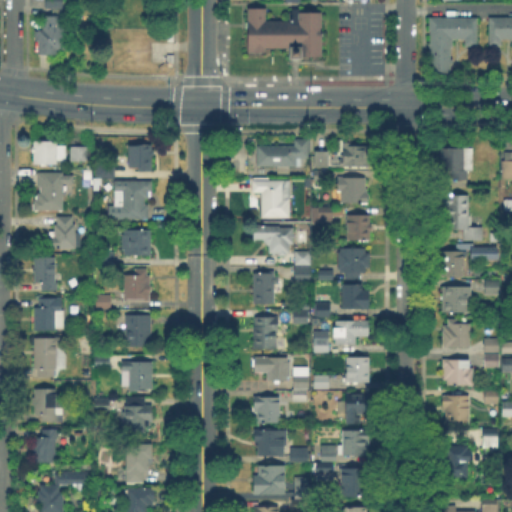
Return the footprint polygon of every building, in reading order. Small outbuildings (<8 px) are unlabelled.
[(64,7),(64,15),(67,15),(67,48),(56,48),(56,54),(37,54),(37,30),(43,30),(43,15),(53,15),(53,7),(64,7)] [(268,21),(291,21),(291,10),(301,10),(301,12),(322,12),(322,23),(322,56),(301,56),(301,47),(265,47),(265,53),(248,53),(248,9),(268,9),(268,21)] [(466,16),(478,17),(478,45),(466,45),(466,39),(451,38),(451,72),(429,72),(429,16),(466,16)] [(511,17),(511,39),(502,39),(502,45),(489,45),(489,17),(511,17)] [(297,165),(258,164),(258,146),(296,146),(296,139),(309,139),(309,157),(297,157),(297,165)] [(58,140),(58,145),(65,145),(65,160),(58,160),(58,163),(34,163),(34,140),(58,140)] [(138,145),(153,145),(153,170),(138,170),(138,167),(130,167),(130,145),(138,145)] [(370,165),(343,165),(343,145),(370,145),(370,165)] [(87,160),(71,160),(71,147),(87,147),(87,160)] [(467,169),(467,177),(454,177),(454,169),(442,169),(443,148),(472,148),(472,169),(467,169)] [(328,166),(316,166),(316,151),(328,151),(328,166)] [(511,178),(502,178),(503,154),(506,154),(506,151),(511,151),(511,178)] [(97,178),(97,167),(114,167),(114,178),(97,178)] [(329,179),(315,179),(316,169),(329,170),(329,179)] [(38,210),(36,210),(36,192),(38,192),(38,172),(72,172),(72,182),(65,182),(65,210),(38,210)] [(366,178),(366,199),(342,199),(342,189),(339,189),(339,178),(366,178)] [(114,217),(109,217),(109,204),(114,204),(114,181),(151,181),(151,199),(149,199),(148,218),(114,217)] [(289,181),(289,215),(263,215),(263,193),(254,193),(254,181),(289,181)] [(466,203),(466,217),(471,217),(471,228),(481,228),(481,238),(465,238),(465,226),(450,226),(450,203),(446,203),(446,196),(466,196),(466,203)] [(511,217),(503,217),(504,197),(511,197),(511,217)] [(337,207),(337,209),(343,209),(343,217),(332,217),(332,223),(312,222),(312,207),(337,207)] [(372,241),(348,241),(348,216),(372,216),(372,241)] [(73,217),(73,229),(75,229),(75,246),(52,246),(52,229),(56,229),(56,220),(60,220),(60,217),(73,217)] [(272,225),(272,227),(291,227),(291,241),(291,252),(272,252),(272,241),(256,241),(256,225),(272,225)] [(134,253),(134,256),(124,256),(124,253),(123,253),(123,229),(153,229),(153,254),(134,253)] [(496,252),(486,252),(486,244),(496,244),(496,252)] [(313,263),(295,263),(295,246),(313,247),(313,263)] [(370,248),(370,252),(370,268),(365,268),(365,273),(359,273),(359,278),(344,278),(344,272),(340,272),(340,268),(338,268),(338,252),(348,252),(348,248),(370,248)] [(99,262),(99,250),(114,250),(114,262),(99,262)] [(464,275),(441,275),(441,252),(464,252),(464,275)] [(55,280),(55,289),(42,289),(42,280),(35,280),(35,257),(56,257),(56,280),(55,280)] [(311,280),(296,280),(296,267),(311,267),(311,280)] [(135,300),(124,300),(124,274),(135,274),(135,268),(151,268),(151,300),(135,300)] [(333,279),(317,279),(317,268),(333,268),(333,279)] [(276,302),(253,302),(253,270),(277,270),(276,302)] [(484,293),(484,278),(504,278),(504,293),(484,293)] [(364,284),(364,288),(370,288),(370,309),(360,309),(360,308),(343,308),(343,284),(364,284)] [(469,311),(442,311),(442,287),(471,287),(471,296),(469,296),(469,311)] [(110,308),(99,308),(99,293),(110,293),(110,308)] [(332,315),(316,315),(316,294),(332,294),(332,315)] [(40,328),(35,328),(35,306),(40,306),(40,297),(63,297),(63,328),(40,328)] [(308,323),(294,323),(294,309),(309,310),(308,323)] [(146,314),(152,314),(152,341),(146,341),(146,345),(126,345),(126,314),(146,314)] [(277,319),(277,336),(286,336),(286,346),(257,346),(257,319),(277,319)] [(462,319),(462,323),(470,323),(470,327),(473,327),(473,347),(443,347),(443,327),(449,327),(449,319),(462,319)] [(356,346),(333,346),(333,322),(368,322),(368,338),(356,338),(356,346)] [(328,351),(315,351),(315,330),(328,330),(328,351)] [(56,368),(56,375),(37,375),(37,368),(35,368),(35,337),(58,337),(58,368),(56,368)] [(499,366),(486,366),(486,339),(499,339),(499,366)] [(511,353),(503,353),(503,341),(511,341),(511,353)] [(110,369),(92,369),(92,355),(110,355),(110,369)] [(288,371),(288,379),(269,378),(269,370),(257,370),(257,357),(288,357),(288,371)] [(370,380),(346,380),(346,357),(370,357),(370,380)] [(511,372),(503,372),(503,357),(511,357),(511,372)] [(469,360),(469,369),(474,369),(474,385),(446,384),(446,376),(443,376),(443,360),(469,360)] [(154,361),(154,388),(129,388),(129,384),(123,384),(123,361),(154,361)] [(308,399),(294,399),(294,369),(308,369),(308,399)] [(329,388),(316,388),(316,374),(329,374),(329,388)] [(57,388),(57,393),(63,393),(63,421),(45,421),(45,413),(34,413),(34,393),(35,393),(35,388),(57,388)] [(499,403),(484,402),(484,390),(499,390),(499,403)] [(362,425),(347,424),(347,391),(369,391),(369,413),(362,413),(362,425)] [(470,395),(470,420),(445,420),(445,410),(443,410),(443,395),(445,395),(470,395)] [(145,396),(145,404),(151,404),(151,426),(147,426),(146,431),(126,431),(123,431),(124,408),(126,408),(127,396),(145,396)] [(280,422),(256,422),(256,396),(280,396),(280,422)] [(110,412),(94,412),(94,397),(110,397),(110,412)] [(511,415),(502,415),(503,402),(511,402),(511,415)] [(284,444),(284,455),(258,455),(258,444),(255,444),(255,429),(287,429),(287,444),(284,444)] [(343,453),(340,453),(340,446),(343,446),(343,429),(368,429),(368,453),(343,453)] [(485,439),(485,429),(498,430),(498,439),(485,439)] [(56,438),(44,438),(44,430),(56,430),(56,438)] [(44,438),(56,438),(56,460),(36,460),(36,438),(44,438)] [(144,485),(128,485),(128,445),(147,445),(150,445),(150,456),(148,456),(147,473),(144,473),(144,485)] [(337,460),(324,460),(324,445),(337,445),(337,460)] [(470,460),(470,476),(447,476),(448,460),(444,460),(444,445),(470,445),(470,460)] [(318,462),(292,462),(292,447),(318,447),(318,462)] [(318,462),(333,462),(333,479),(318,479),(318,462)] [(267,494),(256,494),(256,467),(276,467),(276,464),(285,464),(285,490),(267,490),(267,494)] [(368,493),(341,493),(342,468),(368,469),(368,493)] [(88,475),(88,491),(64,491),(64,475),(60,475),(60,470),(88,470),(88,475)] [(311,495),(296,495),(296,475),(311,475),(311,495)] [(56,484),(56,494),(65,494),(64,511),(40,511),(40,505),(35,505),(35,491),(40,491),(40,484),(56,484)] [(120,511),(127,511),(127,488),(150,488),(150,487),(155,487),(155,506),(150,506),(150,511),(120,511)] [(308,509),(293,509),(293,497),(308,497),(308,509)] [(497,511),(483,511),(483,499),(497,499),(497,511)]
